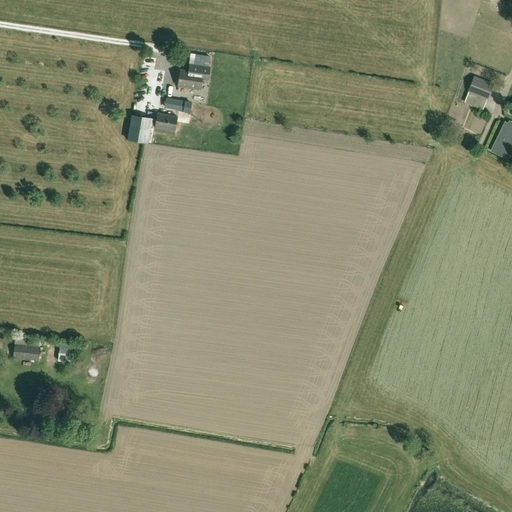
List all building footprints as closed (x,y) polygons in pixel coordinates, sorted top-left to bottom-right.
[(182,70),(179,86),(201,90),(203,80),(209,81),(211,68),(192,65),(190,71),(182,70)] [(494,84),(474,76),(468,91),(488,99),(494,84)] [(162,103),(162,95),(148,94),(148,103),(162,103)] [(185,102),(167,99),(165,107),(184,110),(185,102)] [(472,120),(474,115),(468,112),(463,124),(469,127),(472,120)] [(175,131),(178,117),(158,113),(155,127),(175,131)] [(137,116),(132,140),(147,142),(152,118),(137,116)] [(511,144),(511,125),(506,123),(492,151),(505,158),(511,144)] [(14,344),(13,358),(38,360),(40,347),(14,344)] [(57,359),(67,359),(66,351),(57,351),(57,359)]
